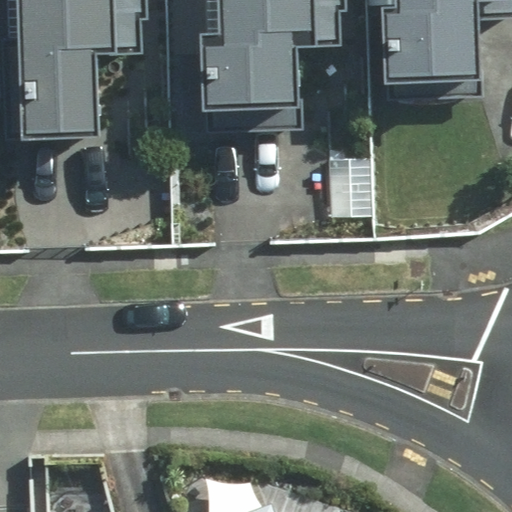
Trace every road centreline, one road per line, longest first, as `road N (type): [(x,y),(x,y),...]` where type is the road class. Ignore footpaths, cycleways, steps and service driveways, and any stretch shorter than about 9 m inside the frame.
road 1 (residential): [(312,356),(223,349),(0,356)]
road 2 (residential): [(511,467),(312,356)]
road 3 (residential): [(312,356),(511,330)]
